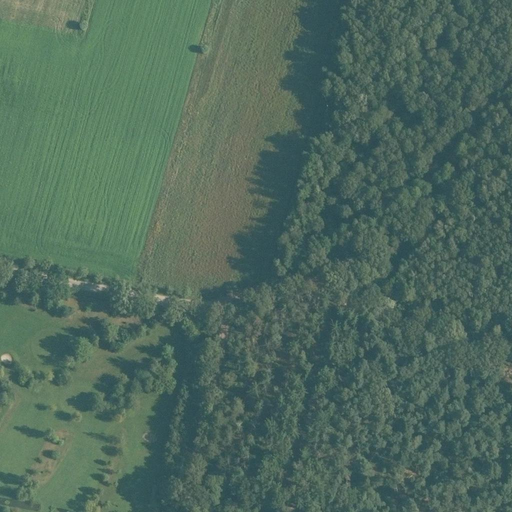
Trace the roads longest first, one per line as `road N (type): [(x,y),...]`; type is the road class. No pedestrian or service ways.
road 1 (unclassified): [(218,298),(0,272)]
road 2 (track): [(178,511),(224,317),(218,298)]
road 3 (track): [(511,364),(320,287)]
